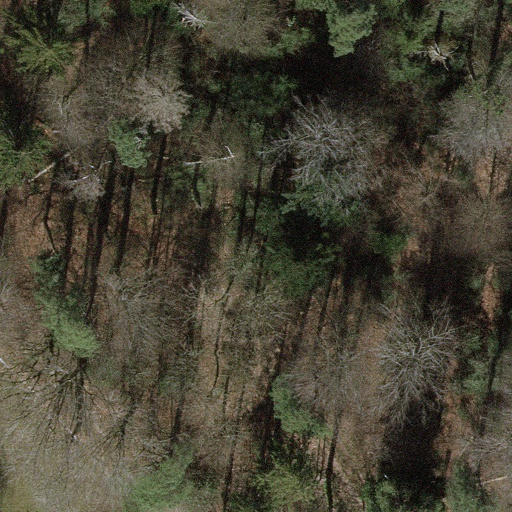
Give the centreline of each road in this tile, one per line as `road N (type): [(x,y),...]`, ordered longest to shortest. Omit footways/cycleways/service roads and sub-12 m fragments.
road 1 (track): [(396,511),(247,327),(91,191)]
road 2 (track): [(156,511),(0,325)]
